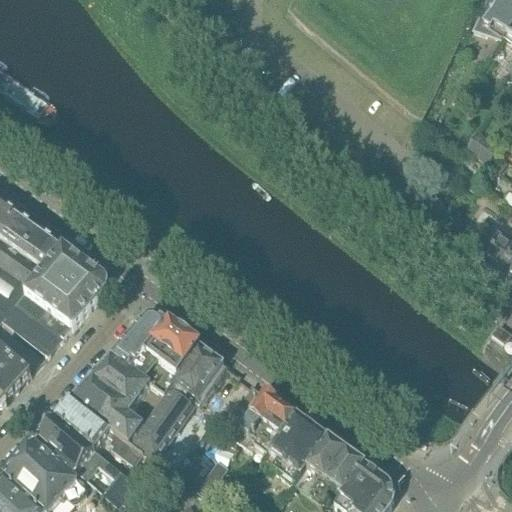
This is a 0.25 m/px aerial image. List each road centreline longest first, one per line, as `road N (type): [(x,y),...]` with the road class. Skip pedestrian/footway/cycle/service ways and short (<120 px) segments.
road 1 (unclassified): [(511,313),(345,194),(237,95),(207,59),(195,16)]
road 2 (residential): [(147,286),(437,494)]
road 3 (residential): [(147,286),(0,449)]
road 4 (residential): [(0,179),(147,286)]
